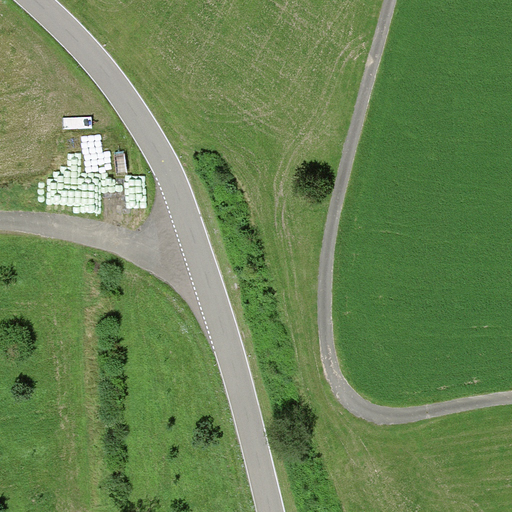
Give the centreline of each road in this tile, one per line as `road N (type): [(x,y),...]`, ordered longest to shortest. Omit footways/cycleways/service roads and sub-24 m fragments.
road 1 (track): [(511,402),(396,419),(362,413),(333,370),(327,266),(394,0)]
road 2 (tertiary): [(33,0),(102,65),(179,197),(219,308),(272,511)]
road 3 (track): [(0,220),(73,229),(203,272)]
